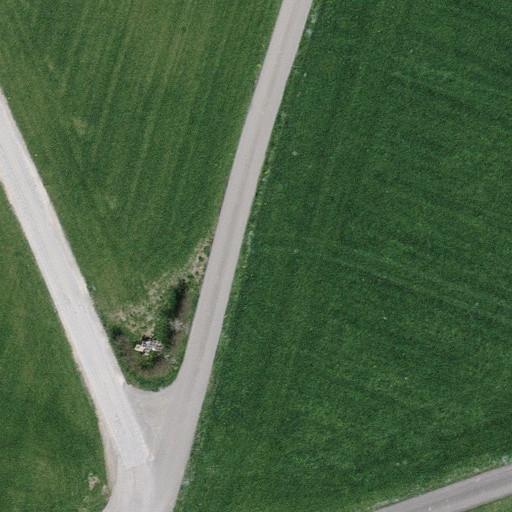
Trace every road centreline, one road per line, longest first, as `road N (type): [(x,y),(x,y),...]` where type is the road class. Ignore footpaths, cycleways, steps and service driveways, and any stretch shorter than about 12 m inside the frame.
road 1 (track): [(299,0),(147,511)]
road 2 (track): [(152,476),(0,154)]
